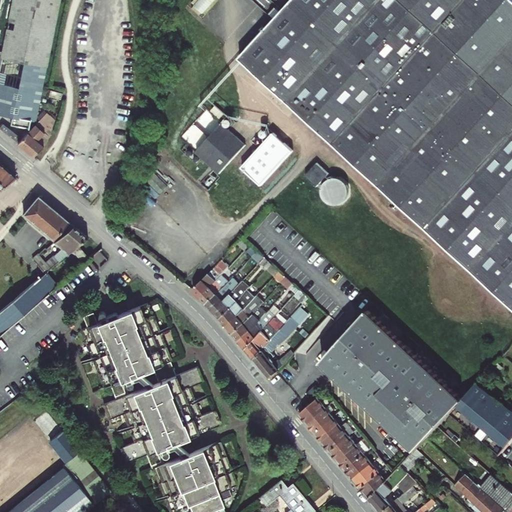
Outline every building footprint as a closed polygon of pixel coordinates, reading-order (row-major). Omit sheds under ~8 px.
[(14,0),(4,52),(0,51),(0,114),(14,118),(13,126),(32,129),(36,124),(39,113),(61,0),(14,0)] [(190,0),(202,13),(215,0),(190,0)] [(511,0),(294,0),(241,59),(511,306),(511,0)] [(36,124),(32,129),(19,143),(35,157),(41,151),(46,146),(51,135),(56,120),(47,113),(36,124)] [(246,146),(224,125),(211,140),(198,154),(220,175),(246,146)] [(0,190),(16,177),(3,166),(0,162),(0,190)] [(209,191),(221,178),(213,171),(201,184),(209,191)] [(55,239),(57,240),(74,226),(39,196),(24,215),(55,240),(55,239)] [(47,272),(72,251),(78,246),(88,237),(74,226),(57,240),(55,242),(64,248),(55,256),(56,258),(50,263),(43,269),(46,273),(47,272)] [(249,248),(252,245),(244,238),(238,244),(246,251),(249,248)] [(72,251),(84,265),(90,259),(78,246),(72,251)] [(184,275),(195,263),(177,247),(166,259),(184,275)] [(43,269),(50,263),(41,253),(34,259),(43,269)] [(261,263),(268,270),(273,265),(266,258),(261,263)] [(261,263),(259,266),(266,273),(268,270),(261,263)] [(201,298),(223,276),(227,271),(220,264),(194,291),(201,298)] [(273,265),(268,270),(276,277),(280,273),(281,272),(273,265)] [(45,281),(51,276),(47,272),(46,273),(42,277),(45,281)] [(276,277),(276,278),(282,283),(285,279),(280,273),(276,277)] [(45,281),(42,277),(0,312),(0,334),(1,335),(58,286),(51,276),(45,281)] [(230,283),(223,276),(201,298),(208,305),(230,283)] [(285,279),(282,283),(287,285),(289,287),(291,288),(292,288),(295,285),(287,278),(285,279)] [(230,283),(208,305),(215,312),(241,285),(234,279),(230,283)] [(244,282),(241,285),(215,312),(222,319),(247,293),(251,288),(244,282)] [(298,293),(297,294),(306,303),(310,299),(301,290),(298,293)] [(247,293),(222,319),(228,326),(255,300),(247,293)] [(255,300),(228,326),(235,334),(260,308),(261,308),(265,303),(259,296),(255,300)] [(152,465),(161,461),(157,450),(223,424),(217,410),(201,416),(199,415),(189,390),(190,387),(205,381),(199,367),(177,376),(171,361),(172,361),(149,303),(98,323),(94,313),(84,317),(88,327),(82,330),(105,388),(111,385),(116,397),(126,393),(122,381),(154,369),(159,382),(128,395),(117,399),(104,404),(110,419),(124,413),(128,415),(138,439),(137,441),(121,448),(127,462),(147,454),(152,465)] [(275,307),(271,311),(277,316),(279,315),(281,312),(275,307)] [(260,308),(235,334),(241,342),(268,315),(261,308),(260,308)] [(268,315),(241,342),(247,350),(277,316),(271,311),(268,315)] [(450,414),(463,400),(370,311),(358,324),(336,348),(323,363),(416,451),(427,439),(435,430),(439,426),(450,414)] [(255,359),(282,330),(288,323),(279,315),(277,316),(247,350),(255,359)] [(333,345),(336,348),(358,324),(355,321),(333,345)] [(289,337),(282,330),(255,359),(271,378),(280,371),(282,369),(281,367),(279,368),(273,361),(277,357),(273,352),(289,337)] [(289,361),(293,357),(290,354),(284,359),(286,362),(284,364),(285,366),(290,362),(289,361)] [(463,400),(450,414),(501,457),(511,442),(511,409),(479,384),(463,400)] [(301,415),(310,425),(328,410),(319,399),(301,415)] [(328,410),(310,425),(317,434),(335,419),(328,410)] [(64,431),(47,411),(35,421),(51,441),(64,431)] [(317,434),(325,443),(343,428),(335,419),(317,434)] [(435,430),(442,437),(446,432),(439,426),(435,430)] [(333,452),(350,437),(343,428),(325,443),(333,452)] [(64,431),(80,451),(83,449),(66,429),(64,431)] [(427,439),(434,445),(442,437),(435,430),(427,439)] [(51,441),(68,463),(81,452),(80,451),(64,431),(51,441)] [(333,452),(340,462),(358,447),(350,437),(333,452)] [(212,511),(225,507),(223,500),(233,496),(230,488),(239,485),(222,441),(163,464),(154,468),(171,511),(180,508),(181,511),(212,511)] [(358,447),(340,462),(348,471),(366,456),(358,447)] [(86,511),(112,491),(81,452),(68,463),(64,466),(65,467),(64,468),(8,511),(86,511)] [(348,471),(356,481),(374,466),(366,456),(348,471)] [(364,490),(381,475),(374,466),(356,481),(364,490)] [(382,511),(385,511),(393,505),(387,498),(399,486),(407,494),(419,484),(402,466),(387,482),(371,498),(382,511)] [(477,505),(481,510),(483,511),(504,511),(507,510),(502,505),(488,493),(482,488),(467,474),(456,486),(473,501),(477,505)] [(387,482),(381,475),(364,490),(371,498),(387,482)] [(502,505),(507,510),(508,511),(511,508),(511,490),(494,475),(482,488),(488,493),(502,505)] [(282,478),(260,497),(267,506),(280,495),(294,511),(315,511),(317,511),(294,483),(289,487),(282,478)] [(409,511),(404,505),(423,488),(419,484),(407,494),(393,505),(385,511),(409,511)] [(426,511),(437,503),(433,499),(417,511),(426,511)]
